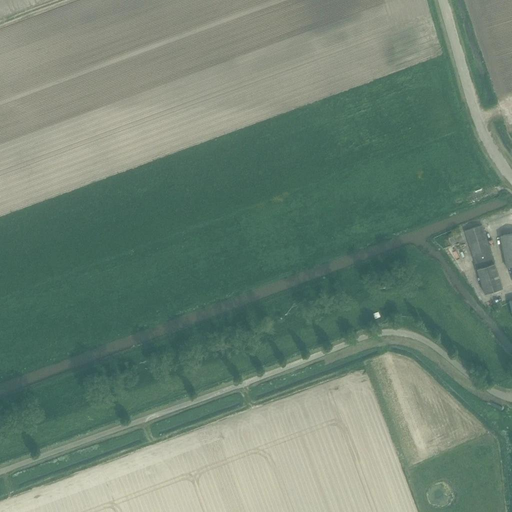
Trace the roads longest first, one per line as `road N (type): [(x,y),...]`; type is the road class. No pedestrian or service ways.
road 1 (unclassified): [(0,475),(394,328),(511,397)]
road 2 (unclassified): [(511,175),(475,108),(443,0)]
